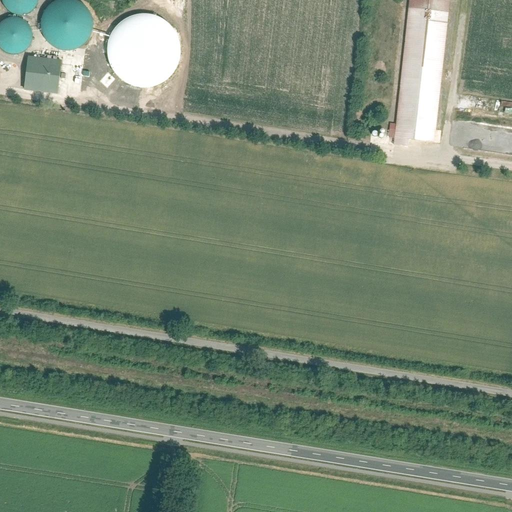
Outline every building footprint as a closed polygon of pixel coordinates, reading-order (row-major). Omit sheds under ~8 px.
[(6,0),(7,2),(10,8),(14,12),(20,14),(27,15),(33,13),(38,9),(41,5),(42,0),(6,0)] [(43,30),(46,39),(53,46),(61,50),(70,51),(80,50),(88,45),(94,38),(97,30),(98,21),(96,12),(91,4),(85,0),(54,0),(49,4),(44,12),(42,21),(43,30)] [(410,0),(395,140),(433,144),(448,0),(410,0)] [(0,38),(1,41),(4,47),(8,51),(14,53),(20,54),(27,52),(32,49),(35,44),(37,38),(37,32),(35,26),(31,21),(26,18),(20,16),(14,17),(9,19),(4,23),(1,29),(0,32),(0,38)] [(30,58),(26,91),(59,94),(62,62),(30,58)]
